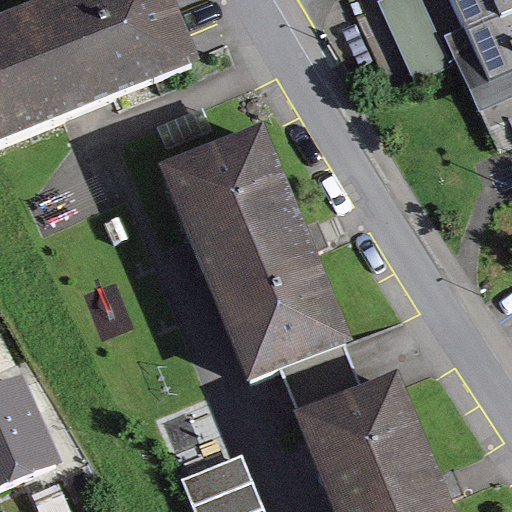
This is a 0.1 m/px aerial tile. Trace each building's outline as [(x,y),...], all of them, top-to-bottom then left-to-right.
[(52,0),(0,21),(0,147),(176,76),(145,0),(52,0)] [(511,0),(449,0),(492,95),(511,85),(511,0)] [(163,188),(238,392),(344,353),(269,149),(163,188)] [(0,390),(0,495),(59,472),(23,381),(0,390)] [(292,442),(320,511),(444,511),(398,399),(292,442)] [(189,482),(200,511),(270,511),(250,459),(189,482)]
